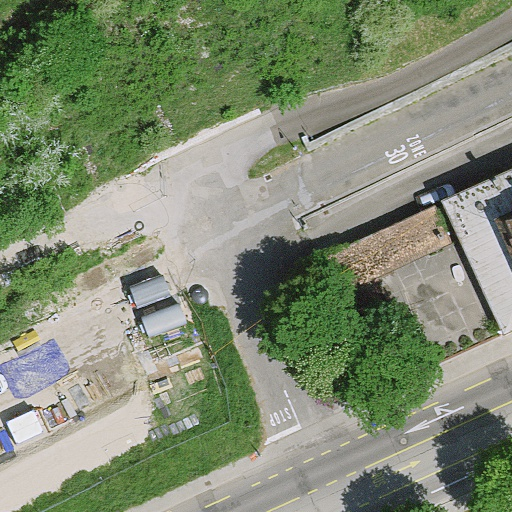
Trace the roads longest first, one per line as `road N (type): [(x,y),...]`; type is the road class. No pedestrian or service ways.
road 1 (residential): [(511,85),(216,226),(332,500)]
road 2 (track): [(192,168),(106,215),(0,257)]
road 3 (primary): [(511,420),(332,500)]
